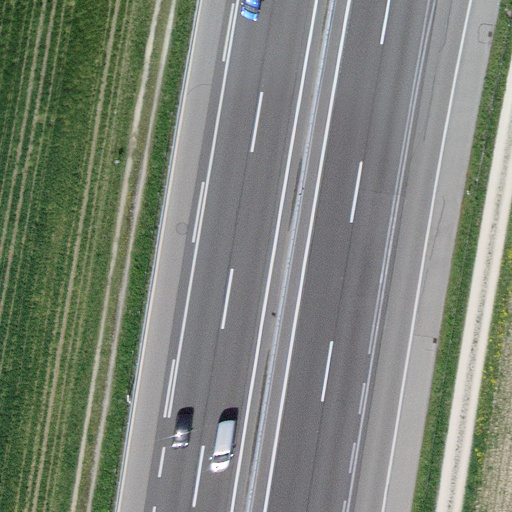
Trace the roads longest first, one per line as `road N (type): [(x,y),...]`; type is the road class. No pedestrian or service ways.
road 1 (track): [(161,0),(75,511)]
road 2 (motorway): [(277,0),(192,511)]
road 3 (track): [(449,511),(511,127)]
road 4 (motorway): [(330,345),(454,0)]
road 5 (motorway): [(330,345),(389,0)]
road 6 (motorway): [(304,511),(330,345)]
